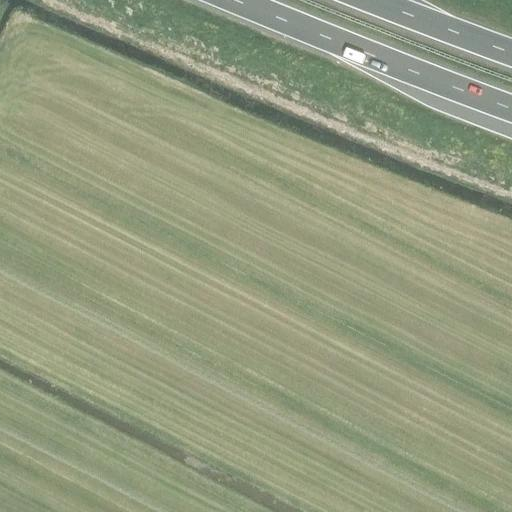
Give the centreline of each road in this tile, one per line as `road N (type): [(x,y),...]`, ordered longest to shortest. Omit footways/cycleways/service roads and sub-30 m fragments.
road 1 (trunk): [(232,0),(511,109)]
road 2 (trunk): [(511,53),(371,0)]
